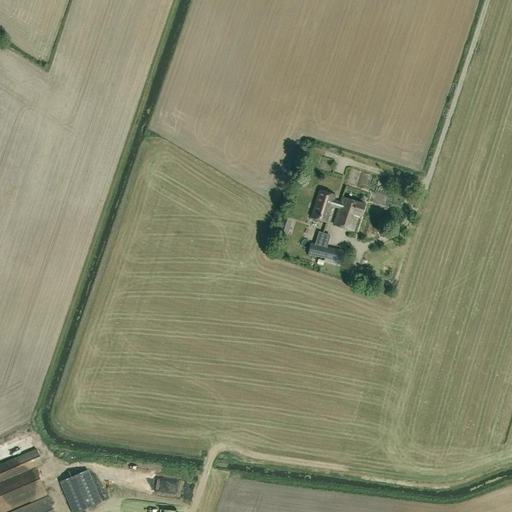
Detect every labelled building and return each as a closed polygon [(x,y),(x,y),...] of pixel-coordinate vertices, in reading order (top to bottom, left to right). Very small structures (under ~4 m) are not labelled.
[(332,205),(335,206),(337,201),(333,200),(335,195),(320,190),(311,217),(326,222),(332,205)] [(341,202),(337,201),(335,206),(339,208),(334,224),(353,230),(358,214),(361,215),(364,204),(342,197),(341,202)] [(344,251),(342,250),(326,246),(311,243),(308,254),(341,262),(344,251)] [(22,454),(33,450),(29,440),(18,445),(22,454)] [(0,465),(0,508),(45,490),(35,467),(43,464),(37,450),(0,465)] [(87,470),(64,480),(60,481),(73,511),(77,511),(101,502),(87,470)] [(54,511),(48,497),(11,511),(54,511)]
